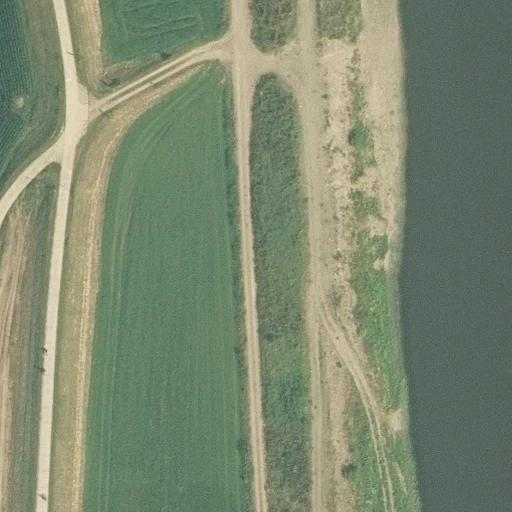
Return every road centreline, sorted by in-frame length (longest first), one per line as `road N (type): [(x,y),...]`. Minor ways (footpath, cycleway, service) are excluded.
road 1 (track): [(306,0),(317,511)]
road 2 (track): [(239,36),(262,511)]
road 3 (track): [(239,36),(185,57),(71,123)]
road 4 (track): [(315,296),(373,389),(389,460)]
